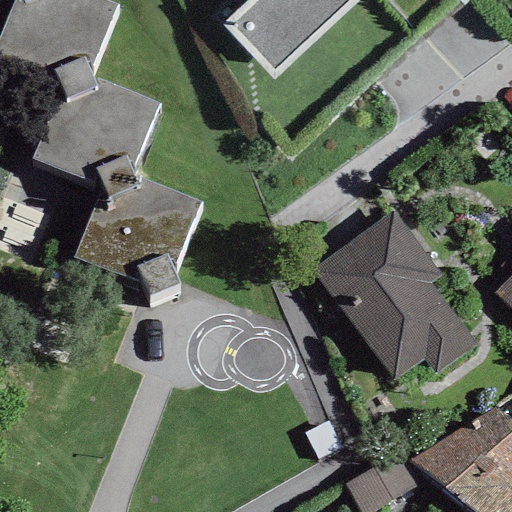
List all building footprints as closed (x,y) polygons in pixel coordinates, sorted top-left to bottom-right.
[(14,0),(0,34),(0,63),(64,84),(31,160),(102,185),(73,259),(141,282),(148,297),(177,284),(172,269),(200,204),(129,173),(154,103),(89,76),(116,4),(104,0),(14,0)] [(247,0),(220,25),(272,80),(358,0),(247,0)] [(393,210),(310,271),(393,383),(423,361),(435,376),(476,345),(430,282),(440,274),(393,210)] [(511,272),(493,293),(511,312),(511,272)] [(511,419),(496,407),(409,461),(470,511),(511,511),(511,488),(510,487),(511,485),(511,419)] [(397,455),(345,484),(360,511),(374,511),(416,489),(397,455)]
